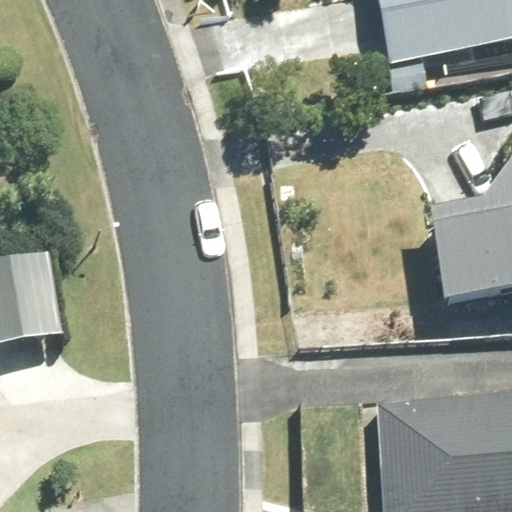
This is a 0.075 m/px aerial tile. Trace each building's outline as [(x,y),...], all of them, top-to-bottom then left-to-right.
[(511,0),(372,0),(389,101),(423,93),(419,73),(511,56),(511,0)] [(511,309),(511,187),(476,233),(436,238),(445,318),(511,309)] [(111,273),(80,277),(89,347),(120,343),(111,273)] [(0,279),(0,400),(8,413),(55,400),(37,366),(62,366),(59,278),(0,279)] [(511,511),(511,412),(376,419),(379,511),(511,511)]
